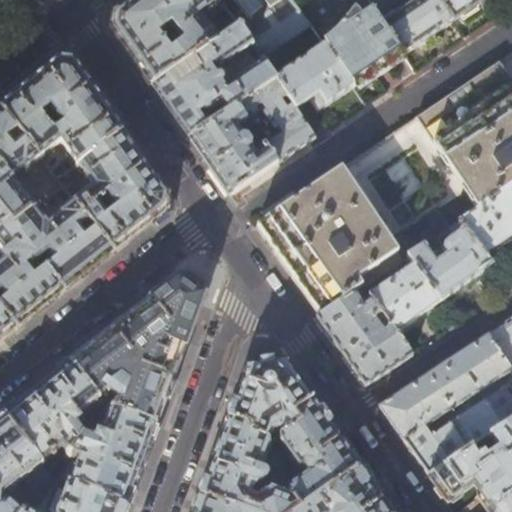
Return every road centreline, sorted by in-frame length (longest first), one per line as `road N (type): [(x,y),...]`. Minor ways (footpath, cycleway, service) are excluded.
road 1 (residential): [(511,28),(243,212),(211,213)]
road 2 (residential): [(211,213),(0,380)]
road 3 (residential): [(159,511),(250,265)]
road 4 (residential): [(70,17),(211,213)]
road 5 (residential): [(511,304),(352,408)]
road 6 (residential): [(250,265),(352,408)]
road 7 (residential): [(352,408),(422,511)]
